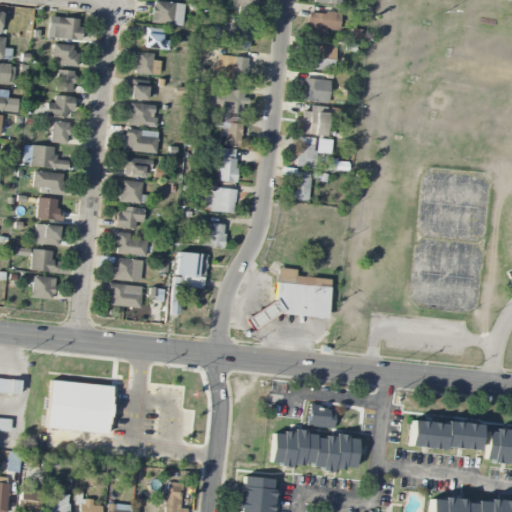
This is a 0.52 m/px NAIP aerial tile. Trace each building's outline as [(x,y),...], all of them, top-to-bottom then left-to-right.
[(237,16),(256,17),(256,0),(231,0),(231,8),(238,8),(237,16)] [(151,24),(182,26),(183,4),(152,2),(151,24)] [(310,12),(308,35),(325,36),(325,30),(338,32),(340,14),(310,12)] [(79,40),(80,19),(48,17),(47,39),(79,40)] [(227,48),(248,49),(250,25),(228,24),(227,48)] [(143,49),(167,50),(168,41),(160,40),(161,29),(144,28),(143,49)] [(0,59),(10,60),(10,49),(3,49),(3,37),(0,37),(0,59)] [(57,66),(75,67),(76,46),(52,44),(51,57),(58,58),(57,66)] [(334,47),(309,46),(308,70),(333,71),(334,47)] [(159,61),(151,60),(152,54),(134,52),(132,73),(158,76),(159,61)] [(247,58),(218,56),(217,80),(245,81),(247,58)] [(13,64),(0,63),(0,84),(12,85),(13,64)] [(73,93),(74,71),(56,70),(54,92),(73,93)] [(327,103),(328,81),(304,79),(302,102),(327,103)] [(129,100),(146,101),(147,86),(129,86),(129,100)] [(219,114),(243,114),(244,90),(220,90),(219,114)] [(53,103),(45,103),(45,115),(71,117),(72,97),(53,96),(53,103)] [(0,111),(16,112),(16,98),(0,98),(0,111)] [(153,117),(154,106),(128,103),(126,125),(155,129),(156,117),(153,117)] [(309,112),(301,111),(300,135),(325,136),(326,107),(310,106),(309,112)] [(240,148),(241,117),(222,116),(222,128),(225,128),(224,147),(240,148)] [(68,123),(51,122),(50,143),(68,144),(68,123)] [(156,131),(125,130),(125,152),(156,153),(156,131)] [(295,167),(312,168),(314,138),(297,138),(295,167)] [(67,169),(67,161),(53,160),(54,147),(23,146),(22,166),(67,169)] [(233,183),(237,150),(220,148),(216,181),(233,183)] [(143,169),(150,170),(150,159),(123,158),(122,176),(143,177),(143,169)] [(63,174),(33,171),(31,187),(49,189),(49,194),(61,195),(63,174)] [(290,199),(306,202),(310,174),(294,171),(290,199)] [(140,182),(119,181),(118,203),(139,204),(140,182)] [(233,213),(234,189),(213,188),(212,196),(203,196),(202,211),(233,213)] [(61,210),(55,210),(55,199),(35,199),(35,220),(61,221),(61,210)] [(134,223),(142,223),(142,209),(122,208),(121,214),(115,214),(114,228),(134,229),(134,223)] [(196,246),(222,248),(224,225),(198,222),(196,246)] [(56,246),(59,227),(34,224),(32,243),(56,246)] [(128,240),(129,233),(115,233),(114,255),(144,256),(145,241),(128,240)] [(50,251),(30,250),(29,272),(67,273),(68,264),(50,264),(50,251)] [(206,255),(176,253),(175,277),(171,277),(169,315),(178,316),(180,286),(204,288),(206,255)] [(141,260),(111,258),(109,280),(140,282),(141,260)] [(51,301),(54,279),(32,276),(29,298),(51,301)] [(273,299),(275,282),(327,287),(324,318),(275,313),(280,310),(273,299)] [(140,285),(108,285),(108,307),(139,307),(140,285)] [(244,320),(251,330),(275,313),(280,310),(273,299),(244,320)] [(0,393),(18,395),(19,381),(0,379),(0,393)] [(45,429),(106,435),(111,387),(49,381),(45,429)] [(331,429),(334,410),(308,406),(305,426),(331,429)] [(10,418),(0,417),(0,430),(9,431),(10,418)] [(407,446),(476,452),(478,426),(409,420),(407,446)] [(483,461),(511,463),(511,431),(485,429),(483,461)] [(355,438),(271,431),(268,464),(353,471),(355,438)] [(269,511),(272,479),(240,477),(236,511),(269,511)] [(163,511),(180,511),(182,484),(165,483),(163,511)] [(15,511),(35,511),(40,494),(20,490),(15,511)] [(66,511),(69,496),(50,493),(46,511),(66,511)] [(426,511),(511,511),(511,504),(428,497),(426,511)] [(100,511),(101,506),(92,506),(92,500),(79,499),(78,511),(100,511)]
